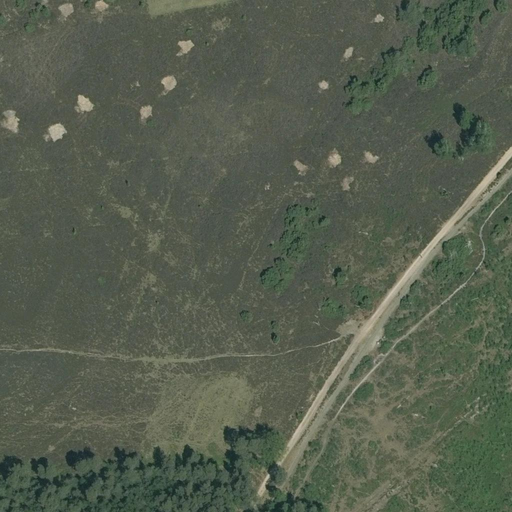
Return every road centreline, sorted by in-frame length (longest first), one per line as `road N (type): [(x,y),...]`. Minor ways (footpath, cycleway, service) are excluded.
road 1 (track): [(511,153),(364,333),(248,511)]
road 2 (unknown): [(511,192),(482,225),(475,273),(351,393),(288,511)]
